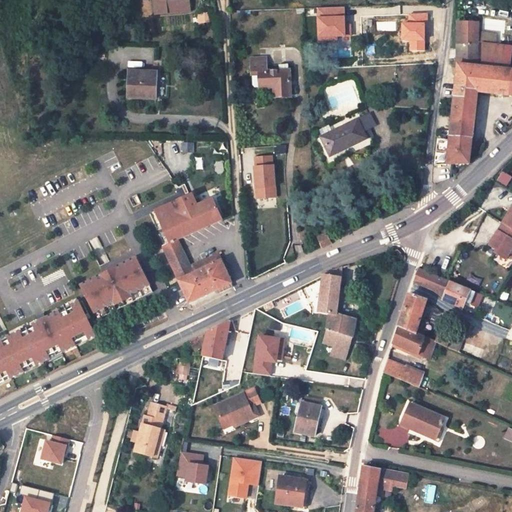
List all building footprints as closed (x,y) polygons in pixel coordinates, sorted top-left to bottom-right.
[(154,0),(156,15),(191,11),(189,0),(185,0),(176,1),(167,2),(166,0),(154,0)] [(197,14),(198,24),(210,22),(209,13),(197,14)] [(479,22),(457,22),(457,44),(478,45),(479,22)] [(478,45),(457,44),(457,65),(458,65),(456,89),(478,92),(484,93),(511,95),(511,70),(510,71),(511,55),(511,47),(496,46),(498,34),(484,32),(483,45),(478,45)] [(255,90),(260,89),(274,89),(275,98),(292,97),(291,87),(288,87),(288,82),(291,82),(290,71),(279,71),(268,72),(267,59),(251,59),(253,88),(255,90)] [(152,72),(129,71),(129,99),(157,100),(158,66),(152,66),(152,72)] [(473,139),(478,92),(456,89),(452,129),(451,136),(473,139)] [(330,156),(342,151),(347,148),(367,138),(366,138),(372,138),(368,130),(376,126),(370,114),(362,118),(321,137),(330,156)] [(451,136),(439,135),(436,165),(469,164),(473,139),(451,136)] [(350,155),(347,148),(342,151),(345,157),(350,155)] [(272,173),(256,175),(256,184),(255,184),(257,215),(276,214),(274,183),(273,183),(272,173)] [(223,220),(213,199),(188,210),(183,199),(156,211),(171,243),(163,247),(179,280),(190,304),(232,284),(227,273),(221,260),(218,254),(206,260),(205,259),(191,266),(179,240),(223,220)] [(403,199),(394,204),(397,210),(406,206),(403,199)] [(495,253),(506,260),(511,249),(511,209),(503,224),(490,246),(497,250),(495,253)] [(316,241),(321,249),(330,245),(326,236),(316,241)] [(137,258),(82,285),(97,313),(151,287),(137,258)] [(221,260),(227,273),(230,272),(224,259),(221,260)] [(343,268),(323,275),(319,313),(330,315),(328,329),(323,343),(334,346),(349,351),(352,337),(356,320),(337,314),(343,268)] [(470,292),(470,291),(419,269),(414,283),(433,290),(444,298),(443,301),(463,309),(466,303),(470,292)] [(151,287),(97,313),(99,318),(153,292),(151,287)] [(470,292),(466,303),(468,304),(471,305),(475,294),(470,292)] [(427,301),(409,295),(399,327),(424,337),(426,331),(418,327),(427,301)] [(0,384),(5,382),(3,379),(9,377),(10,379),(24,372),(23,370),(35,364),(36,366),(50,359),(49,357),(61,351),(63,353),(76,347),(75,344),(87,338),(89,340),(96,337),(79,303),(71,307),(73,309),(60,315),(59,313),(46,319),(51,329),(47,330),(43,321),(32,326),(34,329),(21,335),(20,332),(7,339),(8,341),(3,344),(1,341),(0,341),(0,384)] [(207,333),(202,357),(223,362),(231,322),(230,321),(207,332),(207,333)] [(424,337),(399,327),(393,344),(422,357),(422,360),(429,363),(436,343),(424,337)] [(452,338),(440,333),(436,343),(448,348),(452,338)] [(285,340),(260,337),(254,374),(270,376),(272,362),(281,363),(285,340)] [(349,351),(334,346),(331,356),(346,360),(349,351)] [(409,369),(388,360),(384,373),(405,382),(409,369)] [(420,388),(421,383),(424,375),(409,369),(405,382),(420,388)] [(423,384),(430,387),(432,380),(426,378),(423,384)] [(421,383),(420,388),(429,392),(430,387),(423,384),(421,383)] [(234,425),(234,426),(245,420),(244,418),(253,414),(250,408),(255,406),(261,403),(254,389),(215,407),(225,429),(234,425)] [(304,396),(302,403),(320,406),(322,407),(323,400),(304,396)] [(137,443),(134,452),(157,459),(165,430),(161,428),(168,406),(152,403),(148,416),(145,416),(140,432),(137,443)] [(302,403),(299,416),(296,432),(315,436),(319,418),(318,418),(320,406),(302,403)] [(437,436),(445,419),(411,405),(402,425),(418,433),(420,429),(437,436)] [(250,408),(253,414),(255,419),(260,417),(255,406),(250,408)] [(244,418),(245,420),(246,423),(255,419),(253,414),(244,418)] [(435,440),(437,436),(420,429),(418,433),(435,440)] [(131,441),(137,443),(140,432),(134,431),(131,441)] [(47,442),(43,459),(61,464),(67,439),(54,436),(52,443),(47,442)] [(205,456),(182,453),(177,475),(188,477),(188,481),(207,484),(210,466),(204,465),(205,456)] [(262,462),(235,458),(230,496),(246,499),(248,485),(259,487),(262,462)] [(393,486),(395,472),(363,466),(356,511),(374,511),(378,489),(392,491),(393,486)] [(407,488),(409,476),(395,472),(393,486),(407,489),(407,488)] [(417,477),(409,476),(407,488),(412,488),(413,485),(415,485),(417,477)] [(281,477),(277,504),(308,508),(310,493),(306,493),(308,481),(281,477)] [(22,486),(19,494),(27,496),(22,511),(48,511),(50,504),(52,505),(55,494),(22,486)]
